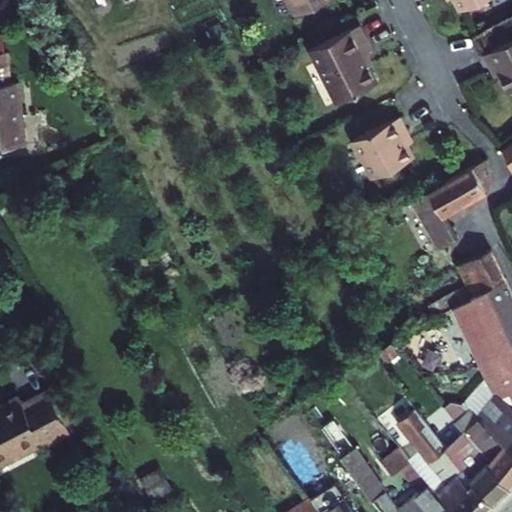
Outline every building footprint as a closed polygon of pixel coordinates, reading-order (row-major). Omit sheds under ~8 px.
[(328,92),(367,73),(353,44),(362,39),(351,15),(302,39),(328,92)] [(502,81),(511,75),(511,28),(477,45),(484,59),(490,56),(502,81)] [(0,138),(25,136),(19,73),(5,75),(2,46),(0,46),(0,138)] [(363,166),(402,146),(391,123),(398,120),(391,105),(344,128),(363,166)] [(511,166),(511,147),(502,157),(511,166)] [(411,193),(437,243),(454,233),(442,209),(485,184),(488,176),(487,169),(481,155),(411,193)] [(471,293),(503,276),(488,244),(456,260),(471,293)] [(511,295),(503,276),(471,293),(451,303),(494,397),(479,410),(511,444),(511,295)] [(0,453),(40,431),(42,436),(68,422),(44,377),(20,390),(16,384),(0,392),(0,453)] [(449,463),(456,456),(440,438),(403,391),(384,405),(428,453),(434,447),(449,463)] [(511,444),(479,410),(477,408),(463,420),(507,477),(511,470),(511,444)] [(456,456),(473,475),(489,494),(507,477),(463,420),(459,424),(455,419),(448,425),(450,429),(440,438),(456,456)] [(392,501),(401,511),(456,511),(433,483),(394,438),(375,454),(388,470),(395,464),(412,485),(392,501)] [(343,482),(356,473),(352,469),(341,453),(328,461),(343,482)] [(356,473),(371,494),(381,486),(363,462),(352,469),(356,473)] [(454,465),(433,483),(456,511),(468,511),(489,494),(473,475),(468,479),(454,465)] [(164,468),(146,473),(153,493),(170,488),(164,468)] [(277,510),(278,511),(309,511),(319,505),(318,503),(308,489),(277,510)] [(336,511),(326,497),(318,503),(319,505),(324,511),(336,511)]
